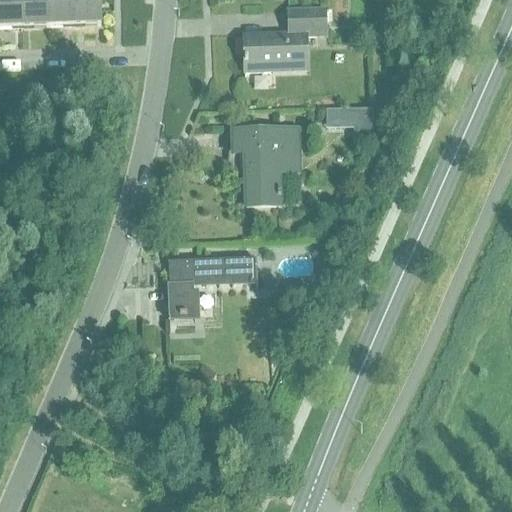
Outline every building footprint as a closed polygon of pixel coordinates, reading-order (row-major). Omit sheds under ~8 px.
[(22,0),(0,0),(0,33),(24,33),(22,0)] [(48,0),(22,0),(24,33),(50,32),(48,0)] [(73,0),(48,0),(50,32),(74,31),(73,0)] [(100,0),(73,0),(74,31),(101,30),(100,0)] [(316,29),(326,29),(325,14),(287,15),(288,37),(243,39),(245,79),(272,78),(272,76),(307,75),(306,42),(316,42),(316,29)] [(356,137),(377,137),(377,110),(334,110),(334,128),(356,128),(356,137)] [(280,175),(300,174),(299,133),(233,135),(234,158),(246,158),(247,210),(281,209),(280,175)] [(194,292),(257,290),(256,263),(170,265),(170,288),(167,289),(168,322),(194,321),(194,292)]
